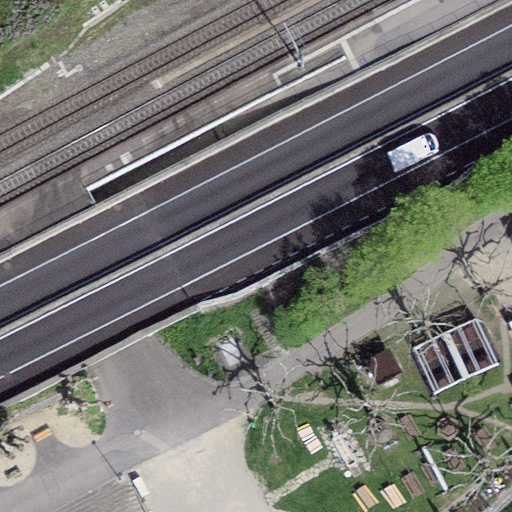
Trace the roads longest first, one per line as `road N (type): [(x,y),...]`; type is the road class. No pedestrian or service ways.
road 1 (motorway): [(511,43),(0,302)]
road 2 (residential): [(9,511),(511,237)]
road 3 (motorway): [(0,355),(511,100)]
